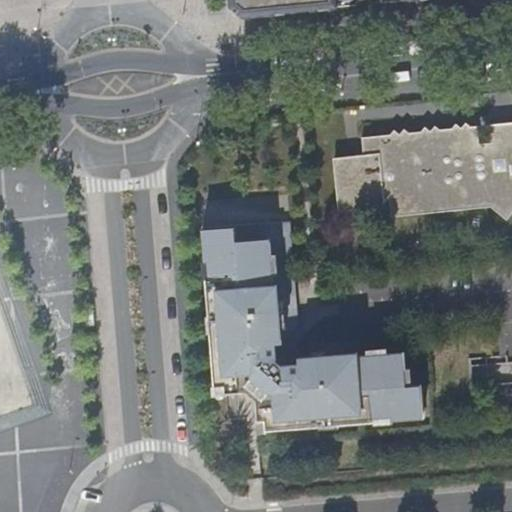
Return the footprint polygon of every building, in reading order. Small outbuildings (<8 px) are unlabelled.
[(231,0),(233,11),(248,21),(252,21),(444,0),(231,0)] [(385,137),(357,139),(358,157),(328,160),(333,213),(380,208),(379,202),(384,201),(386,218),(485,209),(502,222),(511,208),(511,121),(510,124),(506,124),(507,133),(484,136),(485,145),(474,146),(472,128),(465,128),(461,124),(457,129),(456,129),(450,126),(447,130),(435,132),(430,128),(426,133),(425,133),(420,129),(416,134),(404,135),(399,131),(395,135),(394,136),(389,132),(385,137)] [(506,124),(472,128),(474,146),(485,145),(484,136),(507,133),(506,124)] [(310,358),(295,359),(295,366),(279,367),(273,362),(272,346),(278,345),(295,326),(286,224),(200,232),(213,387),(223,387),(223,394),(244,392),(254,401),(256,422),(263,421),(264,431),(316,426),(316,424),(333,422),(334,425),(370,421),(370,419),(388,418),(388,420),(420,417),(417,386),(408,387),(402,387),(401,370),(400,354),(384,355),(363,357),(354,358),(353,354),(338,355),(310,358)] [(309,352),(310,358),(338,355),(338,349),(309,352)] [(223,387),(213,387),(209,387),(210,397),(223,396),(223,394),(223,387)] [(263,421),(256,422),(253,422),(254,435),(264,434),(264,431),(263,421)]
